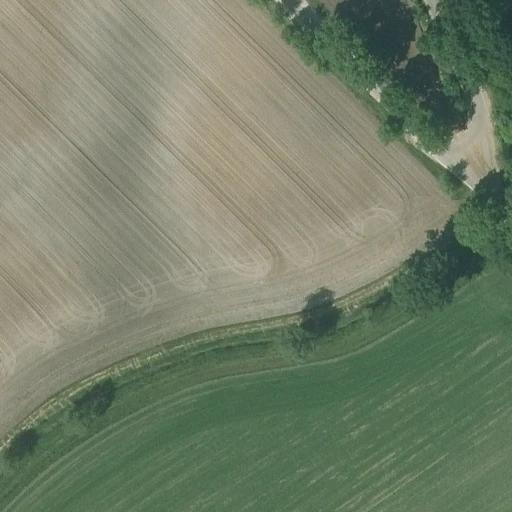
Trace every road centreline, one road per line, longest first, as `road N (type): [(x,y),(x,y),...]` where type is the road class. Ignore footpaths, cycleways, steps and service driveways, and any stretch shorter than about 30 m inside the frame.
road 1 (unclassified): [(480,175),(439,155),(283,0)]
road 2 (unclassified): [(480,175),(480,131),(433,0)]
